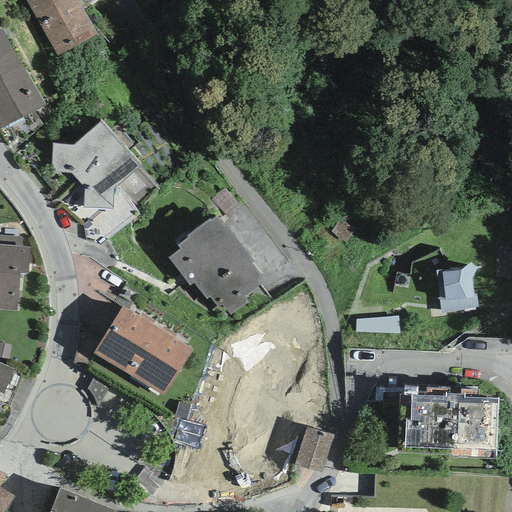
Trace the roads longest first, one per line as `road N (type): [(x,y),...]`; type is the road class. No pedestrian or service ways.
road 1 (residential): [(150,29),(319,284),(333,336),(341,437)]
road 2 (residential): [(0,155),(51,236),(67,309),(54,413),(24,457)]
road 3 (residential): [(511,368),(392,361),(368,377),(341,437)]
